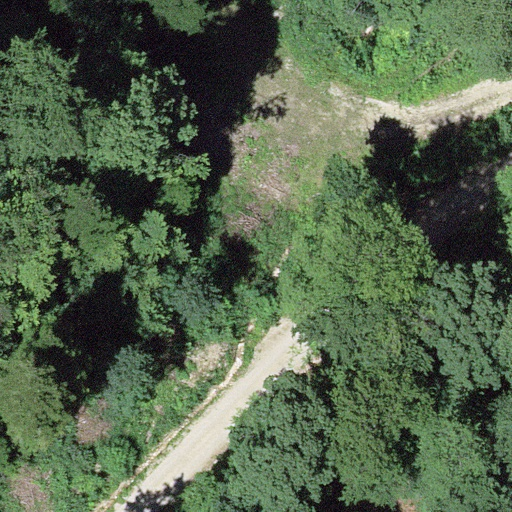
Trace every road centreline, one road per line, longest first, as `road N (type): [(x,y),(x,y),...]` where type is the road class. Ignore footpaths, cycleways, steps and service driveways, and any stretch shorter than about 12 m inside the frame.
road 1 (track): [(511,173),(401,253),(205,430),(128,511)]
road 2 (track): [(511,93),(412,124),(372,119),(313,98),(263,55),(224,0)]
road 3 (track): [(506,0),(353,112)]
